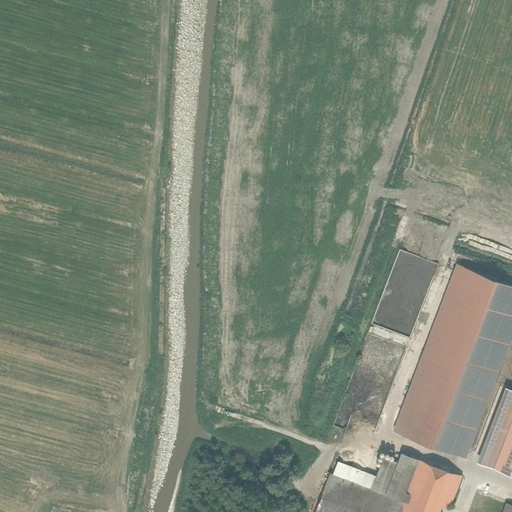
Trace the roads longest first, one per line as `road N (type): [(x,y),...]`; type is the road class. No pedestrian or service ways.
road 1 (track): [(108,511),(129,370),(157,0)]
road 2 (track): [(511,484),(344,431)]
